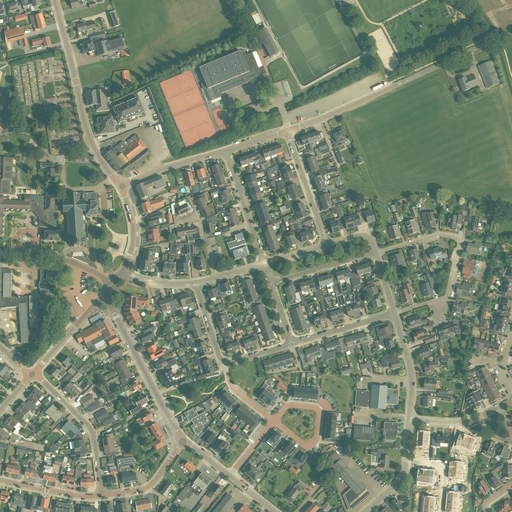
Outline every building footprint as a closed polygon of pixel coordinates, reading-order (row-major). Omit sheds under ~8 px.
[(40,9),(39,6),(40,6),(38,0),(32,0),(32,2),(23,4),(24,10),(29,9),(29,8),(32,7),(34,11),(40,9)] [(18,6),(17,2),(7,5),(9,12),(17,10),(18,13),(23,12),(21,5),(18,6)] [(1,6),(0,6),(0,19),(1,20),(2,19),(4,24),(8,22),(7,18),(8,18),(5,9),(2,9),(1,6)] [(31,24),(44,21),(42,14),(36,16),(35,15),(29,16),(31,24)] [(251,16),(256,25),(261,22),(257,14),(251,16)] [(44,21),(31,24),(33,24),(35,32),(40,31),(39,29),(46,28),(44,21)] [(90,27),(89,23),(84,24),(76,26),(78,32),(86,30),(86,29),(90,27)] [(6,43),(20,39),(26,38),(23,30),(22,27),(9,30),(6,31),(4,31),(5,35),(4,35),(6,43)] [(270,57),(279,52),(265,28),(257,32),(270,57)] [(44,39),(43,37),(31,40),(33,47),(44,44),(44,47),(50,45),(48,37),(44,39)] [(122,38),(107,42),(107,40),(95,43),(96,44),(93,44),(92,41),(83,43),(84,47),(83,47),(84,53),(88,52),(92,51),(97,50),(99,56),(110,53),(110,52),(124,48),(122,38)] [(240,51),(199,68),(204,80),(207,88),(205,89),(209,100),(210,101),(211,101),(215,99),(216,101),(221,99),(220,97),(217,99),(215,96),(219,94),(220,94),(249,82),(250,85),(255,83),(254,81),(256,81),(259,79),(258,77),(261,75),(258,68),(252,52),(245,55),(243,50),(241,51),(240,51)] [(487,89),(500,83),(491,61),(477,66),(487,89)] [(124,85),(131,85),(129,70),(122,71),(124,85)] [(195,71),(163,82),(180,131),(184,131),(187,131),(186,129),(184,129),(184,115),(191,116),(191,110),(194,110),(195,113),(201,113),(201,111),(205,110),(207,116),(211,116),(195,71)] [(478,85),(474,74),(466,78),(459,80),(464,92),(470,89),(478,85)] [(163,122),(149,87),(146,88),(161,123),(163,122)] [(107,110),(105,89),(95,91),(96,91),(86,92),(88,106),(96,105),(97,112),(107,110)] [(138,98),(113,108),(119,122),(143,112),(138,98)] [(262,99),(240,108),(247,124),(268,115),(262,99)] [(222,108),(214,111),(222,133),(230,130),(222,108)] [(112,117),(98,119),(100,134),(114,133),(113,127),(113,123),(112,117)] [(336,147),(343,143),(342,140),(345,139),(343,134),(346,133),(343,128),(338,130),(339,133),(334,135),(336,140),(333,141),(336,147)] [(313,133),(315,141),(321,139),(319,131),(313,133)] [(313,133),(306,136),(309,143),(310,146),(312,145),(313,145),(312,142),(315,141),(313,133)] [(306,136),(300,138),(303,145),(306,144),(308,150),(304,151),(305,155),(311,153),(309,150),(311,149),(313,148),(312,145),(310,146),(309,143),(306,136)] [(117,140),(108,148),(112,152),(111,153),(114,156),(115,156),(118,160),(120,159),(122,161),(121,162),(126,168),(125,168),(130,174),(141,165),(131,153),(130,154),(119,141),(117,140)] [(319,151),(328,148),(325,142),(317,145),(319,151)] [(273,147),(276,155),(283,152),(280,145),(273,147)] [(159,146),(153,149),(157,159),(164,156),(159,146)] [(328,148),(319,151),(316,153),(317,157),(326,154),(326,153),(330,152),(329,148),(328,149),(328,148)] [(153,149),(147,151),(151,161),(157,159),(153,149)] [(264,158),(270,156),(268,149),(262,151),(264,158),(262,159),(263,162),(263,164),(264,164),(264,165),(265,169),(266,169),(266,168),(268,168),(266,161),(265,161),(264,158)] [(147,151),(140,154),(145,164),(151,161),(147,151)] [(263,162),(262,159),(260,160),(257,152),(251,155),(254,162),(257,161),(259,165),(260,165),(262,170),(265,169),(264,165),(264,164),(263,164),(263,162)] [(247,164),(254,162),(251,155),(245,157),(247,164)] [(309,166),(316,163),(314,156),(306,159),(309,166)] [(3,160),(1,160),(1,157),(0,157),(0,192),(0,194),(3,194),(9,195),(10,180),(12,180),(13,158),(3,157),(3,160)] [(241,166),(247,164),(245,157),(239,159),(241,166)] [(49,168),(49,163),(43,163),(38,163),(38,169),(42,169),(42,168),(46,168),(46,169),(46,184),(50,184),(50,180),(54,180),(54,169),(49,169),(49,168)] [(316,163),(309,166),(311,172),(314,171),(315,174),(328,170),(327,166),(318,168),(316,163)] [(210,173),(221,169),(220,164),(211,167),(212,170),(209,171),(210,173)] [(280,176),(291,172),(289,165),(285,166),(284,164),(267,169),(267,170),(268,175),(278,171),(280,176)] [(249,171),(251,170),(250,166),(248,167),(246,168),(248,171),(243,173),(244,176),(249,174),(248,170),(249,170),(249,171)] [(207,173),(205,169),(203,169),(197,171),(199,179),(200,183),(209,180),(208,173),(207,173)] [(316,177),(313,178),(315,185),(326,181),(324,175),(329,174),(328,170),(315,174),(316,177)] [(191,172),(184,174),(186,182),(187,187),(190,186),(193,185),(195,193),(199,191),(198,185),(196,179),(193,180),(191,172)] [(278,187),(290,183),(289,180),(293,179),(291,172),(280,176),(282,181),(277,183),(278,187)] [(256,181),(256,180),(255,177),(258,176),(257,173),(253,174),(253,175),(245,178),(247,184),(256,181)] [(212,183),(225,179),(223,174),(215,177),(216,180),(212,181),(212,183)] [(141,199),(142,203),(150,200),(152,199),(150,195),(149,196),(146,189),(155,186),(156,190),(165,186),(160,176),(144,183),(135,186),(141,199)] [(247,184),(249,190),(258,187),(258,186),(257,183),(260,182),(258,179),(256,180),(256,181),(247,184)] [(328,187),(329,190),(335,188),(333,184),(328,186),(326,181),(315,185),(318,191),(326,188),(328,187)] [(290,193),(298,191),(295,184),(291,185),(290,183),(278,187),(279,191),(286,189),(286,188),(288,187),(290,193)] [(261,185),(258,186),(258,187),(249,190),(251,196),(260,193),(260,192),(263,191),(261,185)] [(223,203),(232,200),(228,190),(219,193),(223,203)] [(0,194),(0,192),(0,235),(2,236),(3,209),(30,210),(31,210),(39,218),(38,226),(46,228),(46,227),(55,227),(56,212),(57,212),(58,196),(57,196),(58,191),(46,191),(46,196),(46,197),(44,197),(44,196),(30,196),(25,195),(24,202),(7,201),(7,198),(3,198),(3,194),(0,194)] [(253,202),(255,201),(262,199),(261,194),(264,193),(263,191),(260,192),(260,193),(251,196),(253,202)] [(285,206),(297,202),(296,199),(300,197),(298,191),(290,193),(292,199),(289,201),(289,200),(283,202),(285,206)] [(86,215),(84,193),(80,193),(77,193),(69,193),(69,197),(68,197),(68,201),(62,201),(63,216),(67,216),(68,239),(67,241),(69,244),(71,244),(72,246),(74,245),(74,247),(80,247),(80,244),(86,243),(87,240),(85,238),(84,238),(83,225),(85,225),(85,220),(83,220),(82,216),(86,215)] [(98,204),(97,204),(97,193),(86,193),(84,193),(86,215),(86,216),(86,217),(87,217),(90,217),(91,216),(98,215),(98,204)] [(198,200),(196,201),(200,209),(206,206),(203,199),(206,198),(204,193),(201,195),(202,198),(198,200)] [(322,203),(330,201),(327,194),(320,197),(322,203)] [(150,200),(142,203),(143,204),(141,205),(144,213),(151,211),(155,210),(154,209),(163,206),(163,205),(164,204),(163,203),(165,203),(164,198),(161,198),(160,198),(160,197),(155,198),(155,200),(151,201),(150,200)] [(263,202),(262,199),(255,201),(257,205),(255,206),(257,212),(266,209),(266,208),(264,205),(267,204),(266,201),(263,202)] [(175,205),(173,205),(175,214),(175,216),(179,214),(179,215),(189,210),(186,204),(185,204),(184,201),(178,203),(175,205)] [(331,211),(337,209),(341,208),(344,206),(343,202),(336,205),(335,202),(331,204),(330,201),(322,203),(324,210),(330,208),(331,211)] [(293,203),(285,206),(286,210),(292,208),(292,210),(295,209),(296,212),(304,210),(302,203),(298,204),(294,206),(293,203)] [(206,206),(200,209),(204,218),(210,214),(212,217),(215,216),(212,211),(210,212),(207,206),(206,206)] [(257,212),(259,218),(268,215),(267,214),(266,211),(269,210),(272,209),(271,206),(268,207),(266,208),(266,209),(257,212)] [(229,211),(226,212),(229,220),(237,218),(238,217),(235,208),(229,210),(229,211)] [(354,227),(351,217),(344,219),(343,217),(341,208),(337,209),(343,229),(346,228),(347,229),(354,227)] [(340,230),(343,229),(337,209),(339,218),(336,219),(336,221),(330,223),(333,233),(340,231),(340,230)] [(288,222),(285,223),(286,226),(289,225),(289,226),(293,224),(302,221),(305,220),(304,217),(307,216),(304,210),(296,212),(298,216),(294,217),(295,219),(288,221),(288,222)] [(360,212),(364,223),(367,222),(367,223),(375,221),(372,211),(365,213),(364,210),(360,212)] [(467,212),(463,211),(462,215),(455,214),(455,216),(450,215),(448,226),(456,228),(457,224),(464,225),(465,222),(466,217),(467,212)] [(360,224),(364,223),(360,212),(356,213),(357,215),(351,217),(354,227),(361,225),(360,224)] [(427,212),(422,214),(422,216),(424,223),(425,223),(427,229),(436,227),(434,219),(437,218),(435,212),(427,214),(427,212)] [(149,226),(159,224),(158,219),(163,218),(161,213),(150,216),(151,218),(148,219),(149,226)] [(270,213),(267,214),(268,215),(259,218),(261,224),(269,221),(270,224),(276,222),(275,218),(271,219),(270,216),(271,216),(270,213)] [(207,224),(205,224),(207,234),(214,232),(212,225),(216,225),(215,223),(218,223),(216,215),(215,216),(212,217),(209,218),(210,223),(207,224)] [(480,220),(472,218),(466,217),(465,222),(471,223),(469,230),(477,232),(480,220)] [(229,220),(228,221),(230,227),(239,224),(237,218),(229,220)] [(409,235),(418,232),(414,220),(406,223),(409,235)] [(300,225),(303,224),(303,223),(302,221),(293,224),(295,230),(299,229),(298,226),(300,226),(300,225)] [(273,231),(273,230),(272,227),(275,226),(274,223),(271,225),(263,228),(265,234),(273,231)] [(392,240),(401,237),(397,225),(389,228),(392,240)] [(196,232),(195,228),(195,226),(186,228),(187,235),(194,233),(195,237),(200,236),(199,231),(196,232)] [(187,235),(186,228),(176,230),(177,232),(178,237),(175,238),(175,240),(181,239),(180,236),(187,235)] [(308,241),(314,239),(312,232),(314,231),(313,228),(308,229),(309,231),(305,232),(308,241)] [(156,243),(156,241),(157,241),(156,233),(158,233),(158,229),(148,231),(149,237),(148,237),(149,243),(153,242),(153,243),(156,243)] [(275,237),(275,236),(274,233),(277,232),(276,229),(273,230),(273,231),(265,234),(267,240),(275,237)] [(61,233),(61,230),(56,230),(56,232),(45,232),(45,241),(60,241),(61,233)] [(301,230),(296,231),(298,236),(300,235),(302,242),(308,241),(305,232),(302,233),(301,230)] [(234,238),(235,240),(227,243),(227,244),(230,250),(230,251),(230,253),(232,252),(235,259),(249,254),(247,247),(242,233),(234,235),(235,238),(234,238)] [(277,243),(277,242),(276,239),(279,238),(278,235),(275,236),(275,237),(267,240),(269,246),(277,243)] [(289,246),(295,244),(293,236),(286,238),(289,246)] [(277,243),(269,246),(271,252),(280,249),(278,245),(281,244),(280,241),(277,242),(277,243)] [(485,241),(484,247),(493,249),(494,243),(485,241)] [(483,246),(483,244),(475,242),(475,245),(468,244),(466,252),(477,254),(479,255),(481,254),(481,252),(480,250),(478,250),(479,247),(482,248),(483,246)] [(144,251),(144,256),(154,258),(155,253),(157,253),(156,248),(152,249),(151,252),(144,251)] [(441,251),(440,248),(429,251),(431,260),(436,258),(439,257),(440,259),(447,257),(445,250),(441,251)] [(420,259),(417,249),(409,252),(412,262),(418,260),(420,266),(424,264),(422,258),(420,259)] [(196,258),(195,253),(190,254),(191,261),(191,263),(196,262),(197,265),(198,265),(199,271),(205,270),(203,260),(202,256),(198,257),(198,259),(197,259),(196,258)] [(404,263),(401,254),(390,257),(392,264),(391,264),(392,267),(394,267),(395,270),(406,266),(405,263),(404,263)] [(179,273),(188,272),(187,263),(188,263),(188,257),(182,258),(183,264),(179,264),(179,273)] [(474,262),(464,260),(464,264),(462,273),(471,275),(473,266),(476,267),(476,265),(477,265),(478,261),(475,261),(474,262)] [(162,273),(167,273),(169,263),(161,262),(160,268),(163,268),(162,273)] [(169,263),(167,273),(172,274),(173,270),(176,270),(176,266),(173,266),(174,263),(169,263)] [(369,276),(368,273),(368,272),(371,272),(369,264),(362,266),(364,274),(366,278),(368,277),(369,276)] [(511,265),(509,264),(508,268),(506,268),(505,272),(504,273),(503,277),(508,278),(508,276),(511,277),(511,265)] [(362,266),(355,268),(356,272),(357,276),(359,275),(364,274),(362,266)] [(0,309),(0,308),(5,308),(19,307),(21,343),(28,343),(28,342),(30,342),(30,336),(32,336),(32,333),(37,333),(36,328),(37,328),(36,300),(36,296),(29,296),(29,297),(24,297),(24,296),(21,296),(21,297),(19,297),(11,297),(11,274),(11,269),(3,269),(1,269),(0,268),(0,309)] [(352,290),(353,292),(356,291),(356,288),(358,287),(357,287),(353,273),(350,274),(349,269),(342,271),(344,279),(351,277),(352,280),(351,280),(353,286),(352,290)] [(54,285),(54,281),(56,281),(57,274),(56,274),(56,273),(57,272),(49,271),(49,272),(41,270),(40,283),(39,282),(39,283),(40,283),(40,288),(39,288),(40,288),(40,292),(54,295),(54,294),(54,293),(55,293),(55,292),(53,292),(53,289),(55,289),(55,285),(56,286),(56,285),(54,285)] [(343,295),(343,294),(340,284),(340,281),(344,279),(342,271),(335,273),(336,275),(333,275),(339,296),(343,295)] [(430,274),(430,272),(425,273),(426,275),(424,276),(426,284),(422,285),(425,296),(433,294),(432,289),(436,288),(431,274),(430,274)] [(339,296),(333,275),(331,276),(331,275),(324,277),(326,285),(327,288),(332,286),(334,292),(335,291),(336,296),(339,296)] [(319,287),(326,285),(324,277),(317,279),(319,287)] [(511,289),(511,283),(508,282),(509,279),(503,278),(502,284),(504,285),(504,287),(511,289)] [(243,289),(253,286),(250,279),(241,282),(243,289)] [(315,291),(314,288),(315,288),(312,280),(306,282),(308,290),(311,289),(312,292),(314,292),(315,297),(319,296),(318,290),(315,291)] [(306,282),(299,284),(300,287),(301,292),(302,292),(308,290),(306,282)] [(472,290),(473,285),(463,282),(463,286),(459,285),(456,294),(468,297),(470,297),(471,294),(469,293),(470,289),(472,290)] [(221,297),(226,295),(225,292),(231,291),(228,283),(221,285),(217,286),(218,287),(221,297)] [(404,303),(412,301),(410,295),(414,293),(410,283),(404,285),(405,290),(400,292),(404,303)] [(371,285),(362,288),(364,293),(364,294),(370,293),(370,296),(378,294),(376,287),(372,288),(371,285)] [(245,296),(255,293),(253,286),(243,289),(245,296)] [(301,301),(298,292),(294,293),(292,286),(285,288),(289,302),(295,300),(296,303),(301,301)] [(221,297),(218,287),(214,288),(215,289),(208,291),(210,299),(215,298),(216,301),(222,299),(221,297)] [(511,294),(511,289),(504,287),(503,292),(496,291),(496,294),(503,296),(505,297),(506,293),(511,294)] [(359,302),(356,291),(353,292),(354,296),(353,297),(355,301),(350,302),(351,303),(354,314),(360,313),(358,305),(360,304),(359,302)] [(248,303),(258,300),(255,293),(245,296),(248,303)] [(184,295),(187,306),(191,305),(191,306),(195,305),(193,301),(191,301),(188,294),(184,295)] [(180,309),(187,306),(184,295),(179,297),(179,298),(177,299),(180,309)] [(137,298),(126,296),(125,310),(124,313),(131,326),(141,321),(136,311),(137,310),(137,308),(136,307),(136,305),(149,307),(150,298),(137,297),(137,298)] [(341,310),(344,309),(342,304),(339,296),(336,296),(339,307),(334,308),(337,319),(343,318),(341,310)] [(505,297),(503,296),(502,300),(504,300),(503,305),(511,307),(511,305),(511,301),(508,301),(508,297),(505,297)] [(167,311),(164,300),(159,302),(157,297),(153,299),(155,303),(157,311),(161,309),(162,313),(163,313),(164,314),(166,313),(167,311)] [(180,309),(177,299),(174,300),(173,297),(168,299),(172,310),(176,308),(177,310),(180,309)] [(370,310),(373,309),(381,307),(379,299),(378,297),(370,299),(371,302),(372,306),(369,307),(370,310)] [(167,311),(172,310),(168,299),(164,300),(167,311)] [(337,319),(334,308),(330,309),(328,304),(327,304),(326,300),(323,301),(327,314),(329,313),(332,321),(337,319)] [(325,315),(327,314),(323,301),(320,301),(323,312),(318,313),(321,324),(327,323),(325,315)] [(346,302),(345,303),(342,304),(344,309),(346,309),(348,316),(354,314),(351,303),(347,304),(346,302)] [(467,311),(469,304),(462,302),(461,306),(454,304),(452,314),(453,312),(463,315),(464,310),(467,311)] [(255,315),(265,311),(262,304),(253,308),(255,315)] [(511,307),(503,305),(498,304),(497,310),(496,313),(503,315),(503,314),(504,315),(505,312),(510,313),(511,307)] [(293,317),(303,314),(301,307),(291,310),(293,317)] [(229,320),(226,311),(219,313),(220,316),(217,317),(218,318),(216,318),(218,324),(229,320)] [(257,321),(267,318),(265,311),(255,315),(257,321)] [(315,326),(321,324),(318,313),(317,313),(318,316),(315,317),(316,317),(313,318),(315,326)] [(503,315),(496,313),(495,319),(497,320),(497,322),(507,325),(509,319),(502,318),(503,315)] [(295,324),(305,321),(303,314),(293,317),(295,324)] [(420,319),(419,316),(409,319),(411,327),(422,324),(428,322),(429,325),(431,324),(430,320),(428,321),(427,318),(420,319)] [(93,326),(84,331),(83,331),(80,332),(81,333),(75,336),(79,343),(84,341),(91,353),(97,350),(94,345),(106,338),(110,347),(113,345),(112,342),(117,339),(113,331),(111,332),(105,320),(104,321),(102,317),(91,323),(93,326)] [(185,328),(198,324),(196,317),(191,319),(191,317),(178,321),(179,325),(186,323),(186,322),(189,321),(189,323),(184,325),(185,328)] [(260,328),(269,325),(267,318),(257,321),(260,328)] [(228,327),(227,324),(227,323),(228,324),(232,323),(232,324),(235,323),(233,319),(231,319),(229,320),(218,324),(220,330),(228,327)] [(298,331),(308,328),(305,321),(295,324),(298,331)] [(506,331),(507,325),(497,322),(496,325),(493,324),(492,331),(501,333),(502,330),(506,331)] [(445,326),(448,335),(451,334),(451,333),(456,331),(457,334),(461,333),(459,325),(454,327),(453,323),(445,326)] [(143,343),(154,337),(150,331),(155,328),(153,324),(142,329),(144,334),(140,336),(143,343)] [(193,333),(200,330),(198,324),(185,328),(186,332),(192,330),(193,333)] [(262,335),(272,332),(269,325),(260,328),(262,335)] [(381,340),(387,338),(386,335),(390,334),(388,327),(385,328),(384,326),(376,328),(380,341),(381,340)] [(441,337),(448,335),(445,326),(443,326),(443,328),(438,329),(441,337)] [(203,337),(200,330),(193,333),(189,334),(190,340),(186,342),(187,345),(199,341),(198,339),(203,337)] [(426,344),(429,343),(436,341),(435,335),(428,337),(426,330),(413,334),(416,342),(424,339),(426,344)] [(234,351),(230,341),(227,332),(222,334),(223,337),(224,337),(225,342),(224,342),(228,353),(234,351)] [(264,342),(274,339),(272,332),(262,335),(264,342)] [(358,334),(361,344),(368,342),(368,344),(371,343),(369,334),(366,334),(365,332),(358,334)] [(248,339),(251,347),(257,345),(256,342),(259,341),(256,333),(253,334),(254,337),(251,338),(250,335),(247,336),(248,339)] [(357,345),(361,344),(358,334),(351,336),(355,348),(356,351),(359,350),(358,347),(357,345)] [(241,345),(239,339),(238,336),(235,337),(237,342),(234,343),(233,340),(230,341),(234,351),(240,349),(239,346),(241,345)] [(355,348),(351,336),(344,338),(346,343),(343,344),(345,351),(347,350),(348,351),(351,350),(351,349),(355,348)] [(248,339),(245,340),(244,337),(239,339),(241,345),(244,344),(245,349),(251,347),(248,339)] [(381,340),(380,341),(378,341),(379,345),(386,349),(387,349),(394,347),(392,341),(388,342),(387,338),(381,340)] [(345,351),(343,344),(340,345),(338,340),(331,342),(334,352),(341,350),(342,352),(345,351)] [(199,351),(206,348),(204,342),(199,343),(199,341),(187,345),(188,348),(192,347),(193,349),(197,347),(199,351)] [(436,342),(437,346),(438,350),(441,357),(445,356),(443,349),(443,348),(441,341),(436,342)] [(327,354),(334,352),(331,342),(324,344),(325,347),(322,347),(325,357),(328,356),(327,354)] [(147,349),(149,352),(148,353),(152,360),(164,353),(166,356),(170,354),(168,350),(166,351),(164,347),(161,349),(161,348),(158,349),(155,345),(147,349)] [(111,363),(119,359),(117,356),(122,353),(119,346),(109,351),(112,357),(109,359),(111,363)] [(325,357),(322,347),(319,348),(319,346),(312,348),(314,358),(321,356),(322,358),(325,357)] [(421,358),(430,356),(427,346),(422,347),(423,350),(419,351),(421,358)] [(193,362),(204,359),(203,356),(208,355),(206,348),(199,351),(194,352),(196,358),(192,359),(193,362)] [(311,359),(314,358),(312,348),(304,350),(305,353),(299,355),(303,367),(306,366),(305,364),(312,362),(311,359)] [(284,355),(287,365),(294,363),(294,365),(297,364),(295,356),(292,357),(291,353),(284,355)] [(69,359),(65,355),(60,361),(65,365),(69,362),(73,365),(76,362),(70,358),(69,359)] [(280,367),(287,365),(284,355),(277,357),(280,367)] [(400,367),(397,356),(386,360),(386,358),(381,359),(383,368),(391,365),(392,369),(400,367)] [(163,357),(161,359),(162,360),(154,364),(157,370),(165,366),(166,369),(169,368),(171,367),(176,364),(173,359),(166,363),(163,357)] [(273,369),(280,367),(277,357),(270,359),(273,369)] [(438,365),(440,365),(442,357),(435,359),(435,363),(433,363),(429,364),(429,365),(425,365),(425,373),(431,373),(431,372),(434,371),(434,368),(438,368),(438,365)] [(448,357),(445,357),(442,357),(440,365),(447,366),(449,366),(450,365),(452,366),(453,360),(451,359),(448,359),(448,358),(448,357)] [(117,370),(126,365),(123,360),(120,361),(119,359),(111,363),(113,367),(115,366),(117,370)] [(200,370),(212,366),(210,359),(205,361),(204,359),(193,362),(194,367),(199,366),(200,369),(200,370)] [(266,372),(273,369),(270,359),(263,362),(266,372)] [(3,365),(0,362),(0,375),(2,376),(1,377),(6,381),(11,376),(6,372),(8,369),(3,364),(3,365)] [(176,364),(171,367),(172,370),(171,370),(160,376),(164,382),(172,378),(170,375),(172,374),(175,372),(175,371),(178,369),(176,364)] [(120,375),(129,370),(126,365),(117,370),(120,375)] [(77,371),(78,370),(73,366),(67,372),(69,373),(68,375),(71,378),(77,371)] [(200,370),(201,373),(197,375),(198,380),(211,375),(210,373),(214,372),(212,366),(200,370)] [(478,377),(489,372),(486,366),(478,370),(476,371),(478,377)] [(58,371),(55,367),(49,373),(54,377),(58,374),(62,377),(66,372),(61,368),(58,371)] [(341,376),(351,373),(349,367),(340,370),(341,376)] [(71,378),(68,380),(69,381),(69,380),(72,382),(77,377),(77,378),(81,374),(83,372),(80,369),(78,371),(78,370),(77,371),(71,378)] [(122,384),(128,381),(130,380),(129,377),(132,376),(129,370),(120,375),(122,379),(120,380),(122,384)] [(481,382),(491,377),(489,372),(478,377),(481,382)] [(172,378),(164,382),(167,389),(175,385),(177,384),(176,380),(174,377),(172,378)] [(483,387),(494,382),(491,377),(481,382),(483,387)] [(179,383),(180,387),(186,384),(192,382),(190,378),(185,381),(184,378),(178,382),(179,383)] [(436,390),(437,381),(425,380),(424,388),(429,389),(429,390),(436,390)] [(128,383),(123,386),(126,392),(131,389),(132,392),(141,388),(140,387),(141,386),(140,383),(139,383),(137,381),(130,385),(128,383)] [(70,393),(77,385),(75,382),(72,385),(70,383),(65,388),(70,393)] [(80,392),(81,391),(83,393),(85,391),(91,384),(89,382),(87,384),(86,383),(82,388),(80,390),(79,389),(80,388),(77,385),(70,393),(74,398),(80,392)] [(486,392),(496,387),(494,382),(483,387),(486,392)] [(263,402),(270,394),(265,390),(268,386),(265,383),(261,389),(264,391),(258,398),(263,402)] [(94,387),(91,384),(85,391),(87,394),(94,387)] [(293,398),(299,398),(300,388),(295,388),(295,387),(291,386),(291,392),(294,393),(293,398)] [(100,387),(98,389),(115,406),(118,404),(100,387)] [(488,397),(499,392),(496,387),(486,392),(488,397)] [(46,398),(43,395),(36,388),(31,393),(39,400),(42,396),(45,399),(42,403),(44,405),(46,407),(51,402),(46,398)] [(321,389),(317,388),(317,390),(312,390),(311,399),(316,400),(317,395),(320,395),(321,389)] [(398,399),(398,390),(387,389),(386,393),(381,392),(381,395),(371,394),(370,408),(385,409),(386,404),(397,405),(397,400),(398,400),(398,399)] [(371,394),(371,391),(356,390),(355,407),(370,408),(371,394)] [(221,391),(214,398),(217,401),(218,400),(222,404),(231,396),(227,391),(224,394),(221,391)] [(472,410),(480,406),(478,402),(482,400),(477,391),(469,395),(471,398),(467,400),(472,410)] [(491,402),(501,397),(499,392),(488,397),(491,402)] [(34,405),(39,400),(31,393),(27,398),(33,404),(32,406),(35,409),(37,407),(34,405)] [(452,394),(439,393),(430,393),(429,397),(424,396),(423,406),(432,407),(433,397),(436,398),(444,399),(444,400),(454,401),(454,395),(452,394)] [(138,406),(148,401),(144,394),(134,400),(138,406)] [(274,397),(270,394),(263,402),(268,406),(272,401),(275,402),(279,397),(276,395),(274,397)] [(95,401),(91,395),(81,401),(84,407),(87,406),(95,401)] [(231,396),(222,404),(227,409),(226,410),(229,413),(236,406),(233,403),(236,401),(231,396)] [(95,401),(87,406),(90,412),(101,406),(98,400),(95,401)] [(35,409),(32,406),(30,408),(23,402),(19,407),(26,413),(30,410),(32,412),(35,414),(37,411),(35,409)] [(40,414),(39,416),(41,417),(43,415),(45,417),(48,415),(50,417),(58,410),(51,403),(51,402),(46,407),(44,410),(43,410),(41,412),(41,413),(40,414)] [(207,411),(211,409),(207,404),(205,402),(202,404),(207,411)] [(239,417),(245,409),(241,406),(237,411),(235,409),(230,414),(233,416),(235,414),(239,417)] [(29,416),(26,413),(19,407),(14,412),(21,418),(19,419),(26,425),(27,423),(25,421),(29,416)] [(109,416),(106,409),(95,415),(98,422),(101,420),(109,416)] [(189,415),(186,416),(189,422),(191,420),(193,424),(206,418),(203,413),(198,416),(196,411),(194,412),(193,409),(187,412),(189,415)] [(241,423),(250,413),(245,409),(239,417),(241,419),(239,421),(241,423)] [(58,410),(50,417),(55,422),(51,426),(53,428),(62,420),(60,418),(63,415),(58,410)] [(140,425),(152,418),(148,410),(142,413),(143,414),(135,419),(137,422),(138,422),(140,425)] [(250,413),(241,423),(244,425),(246,422),(248,424),(254,416),(250,413)] [(327,415),(326,421),(336,422),(336,416),(338,417),(338,413),(332,413),(332,416),(327,415)] [(101,420),(104,426),(115,420),(112,414),(109,416),(101,420)] [(26,425),(19,419),(17,421),(11,416),(6,421),(14,427),(16,429),(20,424),(24,427),(26,425)] [(258,420),(254,416),(248,424),(252,427),(250,430),(252,432),(257,426),(254,425),(258,420)] [(195,427),(192,428),(195,434),(198,436),(204,428),(202,425),(208,422),(206,418),(193,424),(195,427)] [(16,429),(14,427),(6,421),(2,426),(4,427),(2,429),(6,433),(10,436),(11,438),(12,438),(16,439),(21,440),(22,437),(18,436),(13,433),(16,429)] [(66,434),(74,426),(69,421),(66,424),(63,421),(56,428),(59,431),(62,429),(66,434)] [(398,423),(384,422),(384,430),(385,430),(384,440),(396,441),(396,436),(397,436),(398,423)] [(165,437),(156,423),(155,423),(149,427),(156,439),(157,440),(152,443),(156,451),(165,445),(161,439),(165,437)] [(73,441),(77,438),(75,435),(79,431),(74,426),(66,434),(71,439),(73,441)] [(371,441),(372,428),(354,426),(352,440),(371,441)] [(204,433),(207,435),(203,440),(209,445),(216,436),(211,431),(211,430),(208,428),(204,433)] [(104,446),(114,445),(113,438),(113,434),(107,435),(106,431),(102,434),(103,439),(104,446)] [(281,435),(275,431),(268,441),(273,445),(272,446),(274,448),(280,441),(278,439),(281,435)] [(334,439),(335,433),(325,432),(324,438),(331,439),(330,442),(338,443),(338,439),(334,439)] [(429,433),(419,433),(419,447),(429,447),(429,433)] [(448,444),(449,435),(449,436),(445,435),(441,434),(441,435),(437,435),(437,440),(433,440),(432,446),(440,447),(440,443),(448,444)] [(464,449),(468,438),(462,436),(460,442),(455,441),(455,442),(453,447),(457,449),(458,446),(464,449)] [(74,449),(85,447),(84,440),(78,441),(77,438),(73,441),(73,442),(74,449)] [(468,438),(464,449),(470,451),(474,452),(476,447),(472,445),(474,440),(468,438)] [(218,452),(219,452),(223,447),(226,449),(229,445),(225,441),(224,443),(220,440),(213,448),(214,449),(213,449),(217,453),(218,452)] [(288,441),(281,449),(287,454),(290,456),(294,452),(290,449),(293,445),(288,441)] [(496,448),(494,447),(495,444),(488,441),(484,450),(488,452),(487,455),(493,458),(496,449),(496,448)] [(114,445),(104,446),(105,453),(106,456),(119,455),(118,448),(115,448),(114,445)] [(496,448),(496,449),(499,450),(497,455),(498,455),(501,459),(503,457),(504,458),(504,457),(507,459),(510,453),(506,452),(508,448),(501,446),(498,445),(496,448)] [(85,447),(74,449),(75,455),(72,456),(72,458),(76,458),(86,457),(85,454),(86,454),(85,447)] [(389,456),(385,456),(385,450),(378,449),(378,450),(371,450),(370,455),(377,456),(377,463),(380,464),(380,467),(388,468),(389,456)] [(296,455),(294,453),(289,459),(293,463),(295,461),(300,465),(307,456),(302,452),(301,453),(299,455),(297,454),(296,455)] [(360,480),(335,453),(326,460),(341,477),(340,478),(338,476),(336,478),(339,482),(343,479),(351,488),(343,495),(348,510),(353,510),(371,495),(371,493),(367,488),(367,487),(361,480),(360,480)] [(12,473),(15,458),(11,457),(10,460),(11,460),(10,466),(7,465),(6,472),(12,473)] [(130,467),(129,465),(139,464),(133,457),(117,460),(118,466),(120,466),(120,468),(120,469),(121,475),(122,482),(136,480),(135,473),(129,474),(129,471),(130,471),(129,468),(130,467)] [(62,466),(63,460),(55,458),(54,464),(62,466)] [(452,464),(452,470),(463,471),(464,471),(465,465),(464,465),(464,461),(457,460),(456,464),(452,464)] [(249,477),(256,469),(251,465),(252,463),(249,461),(245,467),(247,468),(247,469),(244,473),(249,477)] [(193,473),(196,469),(196,468),(188,462),(186,464),(183,462),(181,465),(184,467),(185,466),(189,470),(188,471),(191,473),(190,475),(187,473),(185,475),(188,477),(191,480),(195,475),(193,473)] [(54,474),(55,471),(54,471),(54,468),(52,468),(51,471),(51,474),(49,481),(56,482),(56,480),(59,481),(60,476),(57,475),(54,474)] [(116,478),(116,474),(117,474),(117,469),(110,470),(111,475),(112,475),(112,478),(107,479),(108,484),(116,483),(115,478),(116,478)] [(259,478),(261,479),(265,474),(262,471),(261,473),(256,469),(249,477),(255,481),(257,478),(259,478)] [(463,471),(452,470),(451,476),(458,476),(458,481),(463,481),(464,477),(462,477),(463,471)] [(70,472),(67,471),(66,477),(63,476),(61,483),(68,484),(70,472)] [(426,485),(426,484),(427,472),(421,471),(420,478),(416,477),(416,484),(426,485)] [(207,485),(211,480),(202,472),(198,477),(197,477),(191,484),(189,483),(177,497),(182,501),(192,489),(199,495),(207,485)] [(427,472),(426,484),(436,484),(437,477),(432,477),(433,472),(427,472)] [(495,489),(501,485),(495,477),(489,481),(495,489)] [(319,490),(323,483),(316,479),(312,486),(319,490)] [(482,498),(488,494),(487,492),(490,490),(483,480),(477,484),(480,487),(476,490),(482,498)] [(303,491),(306,487),(299,481),(294,488),(293,488),(288,496),(287,495),(285,498),(291,503),(293,500),(293,501),(299,493),(302,489),(303,491)] [(333,495),(336,493),(330,481),(325,486),(333,495)] [(165,497),(167,494),(174,486),(169,482),(160,493),(165,497)] [(217,496),(222,489),(217,484),(211,491),(207,496),(211,499),(214,494),(217,496)] [(0,496),(0,497),(1,497),(3,498),(3,499),(3,502),(7,502),(7,499),(8,499),(9,493),(1,491),(0,496)] [(226,511),(236,500),(228,493),(213,511),(226,511)] [(23,495),(15,494),(14,499),(13,504),(22,506),(23,502),(22,501),(23,495)] [(49,511),(50,509),(46,508),(48,500),(42,499),(40,507),(37,506),(36,511),(49,511)] [(151,508),(150,499),(146,500),(146,499),(142,500),(142,501),(135,502),(137,511),(151,508)] [(397,511),(402,507),(396,499),(390,504),(397,511)] [(508,505),(505,501),(502,503),(501,504),(502,504),(502,505),(497,509),(498,511),(506,511),(507,511),(509,511),(511,510),(511,502),(508,505)] [(62,511),(64,504),(57,502),(56,505),(54,505),(52,511),(62,511)] [(118,511),(126,511),(125,503),(117,504),(118,511)] [(195,511),(200,511),(205,506),(200,503),(194,511),(195,511)] [(321,506),(318,503),(315,505),(313,503),(304,511),(314,511),(318,508),(318,509),(321,506)]
